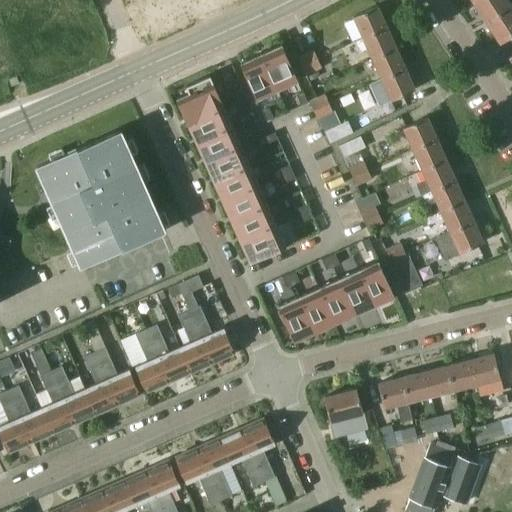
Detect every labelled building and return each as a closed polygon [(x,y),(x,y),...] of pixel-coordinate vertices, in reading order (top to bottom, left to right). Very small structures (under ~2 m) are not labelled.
[(507,0),(477,0),(474,2),(487,23),(511,7),(507,0)] [(363,39),(387,28),(378,6),(354,17),(363,39)] [(511,7),(487,23),(501,44),(511,36),(511,7)] [(363,39),(354,43),(359,53),(368,48),(373,59),(397,49),(387,28),(363,39)] [(298,81),(281,45),(261,54),(277,91),(298,81)] [(382,80),(406,69),(397,49),(373,59),(382,80)] [(313,50),(298,57),(302,66),(318,59),(313,50)] [(261,54),(240,63),(256,100),(277,91),(261,54)] [(318,59),(302,66),(306,75),(322,68),(318,59)] [(382,80),(370,85),(380,107),(416,91),(406,69),(382,80)] [(188,93),(176,98),(188,125),(225,109),(210,76),(186,87),(188,93)] [(243,91),(232,96),(235,103),(246,98),(243,91)] [(296,95),(301,106),(307,103),(303,92),(296,95)] [(310,103),(313,111),(329,104),(325,96),(310,103)] [(246,98),(235,103),(238,109),(249,104),(246,98)] [(329,104),(313,111),(317,119),(332,112),(329,104)] [(261,110),(266,121),(273,118),(268,108),(261,110)] [(225,109),(188,125),(197,145),(233,128),(225,109)] [(414,150),(437,139),(428,118),(404,129),(414,150)] [(347,121),(324,132),(329,143),(352,133),(347,121)] [(233,128),(197,145),(205,164),(242,148),(233,128)] [(74,250),(82,268),(164,232),(155,213),(119,131),(37,167),(53,202),(74,250)] [(264,138),(267,144),(277,139),(274,133),(264,138)] [(360,136),(338,146),(343,157),(365,147),(360,136)] [(423,171),(447,160),(437,139),(414,150),(423,171)] [(242,148),(205,164),(214,184),(251,168),(242,148)] [(422,195),(432,191),(456,181),(447,160),(423,171),(427,181),(416,186),(421,196),(422,195)] [(348,169),(352,177),(367,170),(363,162),(348,169)] [(278,170),(281,177),(292,172),(289,166),(278,170)] [(251,168),(214,184),(223,204),(260,188),(251,168)] [(367,170),(352,177),(356,185),(371,178),(367,170)] [(292,172),(281,177),(284,184),(295,179),(292,172)] [(436,201),(441,212),(465,201),(456,181),(432,191),(422,195),(427,205),(436,201)] [(260,188),(223,204),(232,223),(268,207),(260,188)] [(451,233),(474,222),(465,201),(441,212),(451,233)] [(296,210),(299,216),(310,212),(307,205),(296,210)] [(360,213),(363,221),(379,215),(375,206),(360,213)] [(268,207),(232,223),(241,243),(277,226),(268,207)] [(310,212),(299,216),(302,223),(313,218),(310,212)] [(379,215),(363,221),(367,230),(382,223),(379,215)] [(451,233),(436,239),(446,260),(460,254),(484,244),(474,222),(451,233)] [(277,226),(241,243),(250,263),(286,247),(277,226)] [(368,239),(361,242),(366,253),(373,250),(368,239)] [(401,243),(385,250),(389,259),(405,252),(401,243)] [(405,252),(389,259),(405,294),(406,293),(421,287),(405,252)] [(334,254),(328,257),(333,268),(339,265),(334,254)] [(321,260),(326,271),(333,268),(328,257),(321,260)] [(378,261),(358,270),(374,306),(394,297),(378,261)] [(358,270),(339,278),(355,315),(374,306),(358,270)] [(295,271),(288,274),(293,285),(300,282),(295,271)] [(286,288),(293,285),(288,274),(282,277),(286,288)] [(188,311),(189,310),(198,306),(192,292),(203,287),(198,275),(177,284),(182,294),(188,311)] [(339,278),(319,287),(334,324),(355,315),(339,278)] [(319,287),(299,296),(315,332),(334,324),(319,287)] [(299,296),(277,305),(294,342),(315,332),(299,296)] [(223,327),(212,332),(200,306),(198,306),(189,310),(212,362),(234,352),(223,327)] [(178,315),(190,342),(179,347),(190,371),(212,362),(189,310),(178,315)] [(190,371),(179,347),(168,351),(157,325),(146,329),(169,381),(190,371)] [(135,334),(147,361),(136,366),(147,391),(169,381),(146,329),(135,334)] [(129,369),(116,374),(105,347),(95,352),(117,403),(139,393),(129,369)] [(85,388),(95,413),(117,403),(95,352),(83,357),(95,383),(85,388)] [(500,379),(501,379),(495,354),(471,360),(477,385),(476,386),(479,397),(503,390),(500,379)] [(14,357),(0,360),(0,369),(2,376),(18,371),(14,357)] [(448,366),(454,391),(476,386),(477,385),(471,360),(448,366)] [(95,413),(85,388),(73,393),(61,366),(52,371),(74,422),(95,413)] [(425,372),(431,397),(454,391),(448,366),(425,372)] [(42,407),(52,431),(74,422),(52,371),(40,376),(52,402),(42,407)] [(402,378),(408,403),(431,397),(425,372),(402,378)] [(412,420),(407,403),(408,403),(402,378),(378,384),(384,409),(396,406),(400,423),(412,420)] [(52,431),(42,407),(30,412),(18,385),(8,389),(31,441),(52,431)] [(0,392),(0,401),(8,421),(0,424),(0,430),(8,450),(31,441),(8,389),(0,392)] [(356,389),(324,398),(330,421),(334,438),(367,430),(356,389)] [(453,429),(450,414),(436,417),(440,432),(453,429)] [(421,421),(425,435),(440,432),(436,417),(421,421)] [(511,433),(511,417),(487,425),(491,439),(511,433)] [(265,420),(243,429),(265,481),(275,476),(263,450),(275,445),(265,420)] [(386,449),(394,447),(396,447),(393,433),(391,425),(381,428),(386,449)] [(472,429),(476,443),(491,439),(487,425),(472,429)] [(399,431),(403,445),(418,441),(414,427),(399,431)] [(265,481),(243,429),(221,439),(232,464),(242,459),(253,486),(265,481)] [(232,464),(221,439),(199,448),(221,500),(232,496),(220,469),(232,464)] [(413,511),(433,511),(435,507),(436,507),(447,477),(455,454),(455,453),(430,444),(410,498),(406,509),(413,511)] [(221,500),(199,448),(177,458),(188,483),(199,478),(210,505),(221,500)] [(456,457),(442,495),(466,504),(479,466),(456,457)] [(147,470),(165,511),(177,511),(169,491),(180,486),(169,461),(147,470)] [(165,511),(147,470),(126,480),(137,505),(136,505),(138,511),(146,511),(151,510),(151,511),(165,511)] [(104,489),(114,511),(125,511),(125,510),(136,505),(137,505),(126,480),(104,489)] [(114,511),(104,489),(83,499),(88,511),(114,511)] [(88,511),(83,499),(61,508),(62,511),(88,511)]
